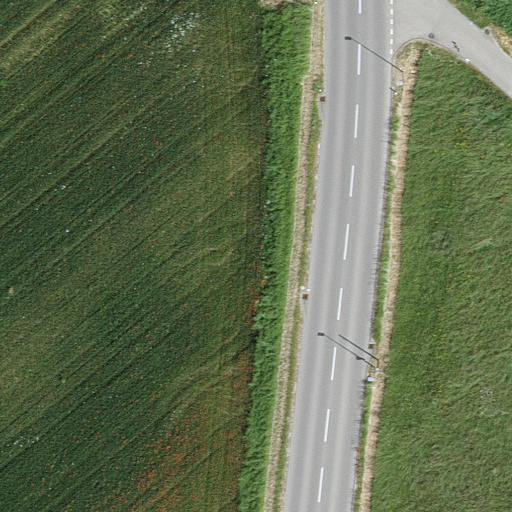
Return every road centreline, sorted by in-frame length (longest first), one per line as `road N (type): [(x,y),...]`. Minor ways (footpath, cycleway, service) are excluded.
road 1 (tertiary): [(317,511),(355,140),(359,0)]
road 2 (track): [(511,81),(448,25),(402,0)]
